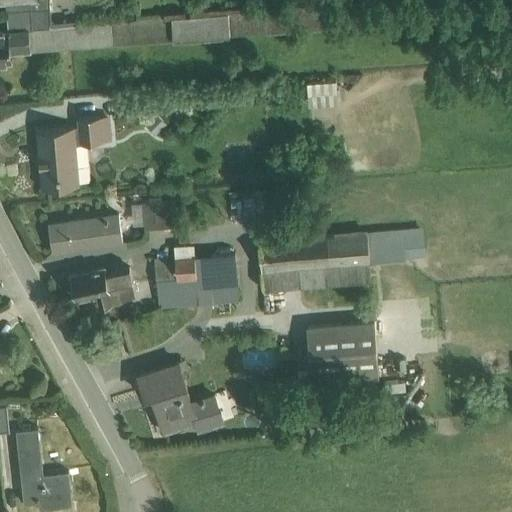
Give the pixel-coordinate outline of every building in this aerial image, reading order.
[(51,7),(8,10),(9,29),(0,29),(0,62),(12,61),(12,52),(32,50),(174,40),(174,39),(269,32),(269,34),(448,21),(445,0),(397,0),(79,23),(78,19),(52,21),(51,7)] [(8,10),(51,7),(50,0),(6,0),(7,11),(8,10)] [(337,80),(307,83),(309,107),(338,104),(337,80)] [(158,113),(147,124),(156,133),(167,122),(158,113)] [(110,114),(77,116),(79,142),(112,139),(110,114)] [(75,125),(36,128),(41,187),(80,183),(75,125)] [(279,159),(273,160),(273,181),(323,177),(323,163),(314,164),(314,166),(283,167),(283,160),(279,159)] [(172,199),(143,201),(145,227),(178,225),(177,216),(173,217),(172,199)] [(119,210),(48,221),(53,252),(123,242),(119,210)] [(367,228),(259,238),(264,288),(372,279),(370,261),(405,259),(405,256),(426,255),(424,226),(368,230),(367,228)] [(175,255),(155,256),(159,306),(240,300),(237,250),(195,253),(195,243),(174,244),(175,255)] [(105,264),(71,272),(76,299),(95,295),(97,305),(122,299),(121,297),(136,294),(130,263),(106,268),(105,264)] [(323,381),(337,379),(379,375),(375,318),(307,324),(311,382),(323,381)] [(242,370),(273,371),(274,354),(243,352),(242,370)] [(203,355),(184,361),(187,370),(206,364),(203,355)] [(180,359),(139,372),(146,394),(153,392),(165,429),(197,419),(199,427),(225,419),(215,389),(193,396),(180,359)] [(191,384),(212,384),(211,369),(191,369),(191,384)] [(337,379),(323,381),(323,390),(338,388),(337,379)] [(0,429),(10,428),(7,403),(0,403),(0,429)] [(39,425),(16,427),(25,501),(39,499),(40,506),(73,503),(70,468),(44,471),(39,425)]
